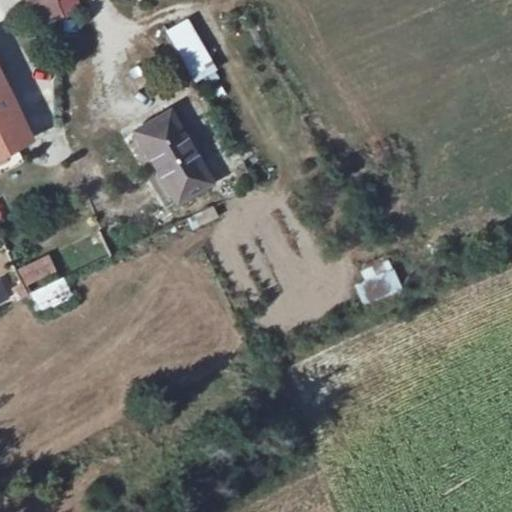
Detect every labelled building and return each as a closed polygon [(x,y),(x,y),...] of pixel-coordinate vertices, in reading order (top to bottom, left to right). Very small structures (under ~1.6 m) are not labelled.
[(23,0),(34,29),(81,12),(76,0),(23,0)] [(214,61),(228,53),(204,11),(190,19),(214,61)] [(165,29),(187,74),(211,62),(190,17),(165,29)] [(0,77),(0,157),(29,144),(0,77)] [(181,199),(215,179),(169,107),(137,128),(181,199)] [(39,315),(73,296),(48,251),(13,271),(39,315)] [(371,306),(403,287),(385,257),(353,276),(371,306)] [(0,295),(8,292),(1,274),(0,274),(0,295)]
